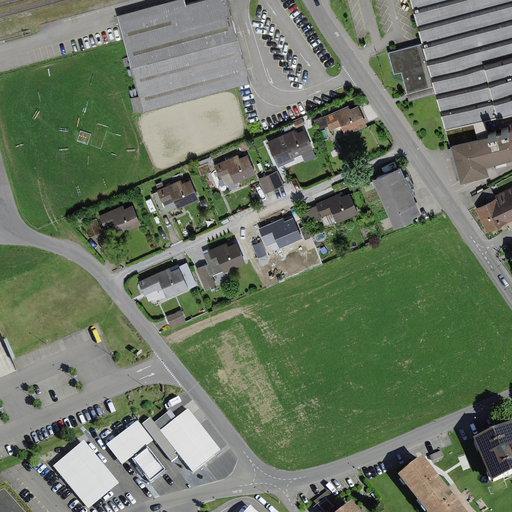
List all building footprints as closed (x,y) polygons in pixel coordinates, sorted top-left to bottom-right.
[(200,0),(119,22),(142,109),(250,80),(228,0),(200,0)] [(402,70),(407,91),(434,84),(445,126),(511,108),(511,0),(411,0),(423,42),(388,51),(393,72),(402,70)] [(346,105),(325,114),(330,124),(332,128),(342,124),(346,132),(367,122),(359,104),(348,109),(346,105)] [(320,128),(330,124),(325,114),(316,118),(320,128)] [(489,171),(487,163),(511,156),(511,126),(453,142),(462,179),(489,171)] [(296,128),(268,140),(279,165),(295,158),(294,155),(314,147),(305,127),(297,130),(296,128)] [(239,154),(215,163),(220,177),(222,176),(226,184),(256,171),(248,153),(240,157),(239,154)] [(422,212),(401,164),(373,177),(394,225),(422,212)] [(277,169),(259,177),(265,192),(284,184),(277,169)] [(181,178),(158,189),(165,204),(175,199),(177,206),(199,196),(191,177),(183,181),(181,178)] [(511,217),(511,186),(475,205),(487,230),(511,217)] [(340,191),(316,202),(317,204),(301,210),(307,224),(321,218),(324,224),(336,219),(337,221),(359,212),(350,191),(342,194),(340,191)] [(124,203),(99,214),(105,228),(115,224),(119,232),(141,223),(133,204),(125,207),(124,203)] [(280,219),(260,227),(268,245),(278,240),(280,246),(302,236),(294,217),(281,222),(280,219)] [(96,218),(84,223),(89,236),(102,231),(96,218)] [(262,240),(253,244),(259,258),(268,254),(262,240)] [(209,252),(205,254),(208,262),(196,268),(206,288),(216,283),(212,275),(223,269),(224,270),(245,261),(236,241),(229,244),(227,241),(208,250),(209,252)] [(163,288),(167,296),(196,283),(187,262),(179,265),(178,262),(140,279),(147,295),(163,288)] [(181,309),(165,315),(170,327),(186,320),(181,309)] [(266,423),(288,413),(243,316),(233,321),(235,325),(220,332),(226,344),(218,348),(239,394),(250,389),(266,423)] [(166,412),(152,423),(191,473),(220,450),(187,408),(172,420),(166,412)] [(136,422),(107,444),(122,463),(151,441),(136,422)] [(472,439),(492,483),(511,473),(511,422),(472,439)] [(81,443),(54,465),(89,506),(116,484),(81,443)] [(150,481),(165,469),(147,447),(133,459),(150,481)] [(432,459),(441,455),(439,450),(430,455),(432,459)] [(399,476),(426,511),(465,511),(423,458),(399,476)] [(31,511),(7,484),(0,486),(0,511),(31,511)] [(328,490),(314,502),(323,511),(341,511),(344,509),(328,490)] [(341,511),(359,511),(353,503),(344,509),(341,511)]
